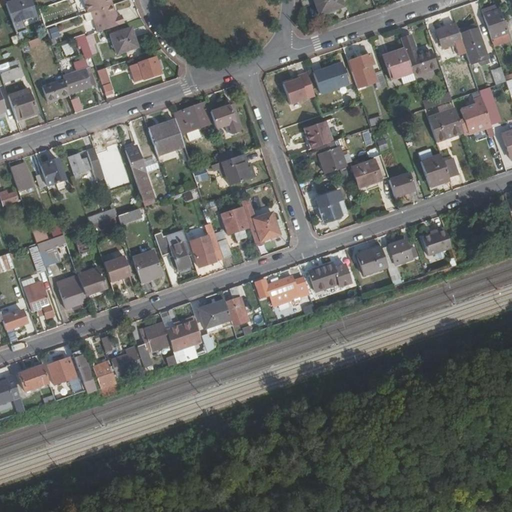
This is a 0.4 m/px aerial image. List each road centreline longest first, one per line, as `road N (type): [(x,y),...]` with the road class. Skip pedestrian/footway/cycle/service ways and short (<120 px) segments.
road 1 (residential): [(0,357),(308,250)]
road 2 (residential): [(231,75),(0,154)]
road 3 (residential): [(308,250),(511,180)]
road 4 (residential): [(245,70),(308,250)]
road 5 (residential): [(440,0),(263,63)]
road 6 (residential): [(146,0),(192,64),(231,75)]
